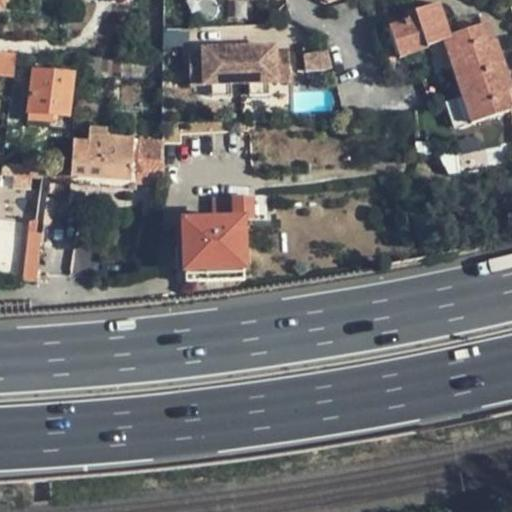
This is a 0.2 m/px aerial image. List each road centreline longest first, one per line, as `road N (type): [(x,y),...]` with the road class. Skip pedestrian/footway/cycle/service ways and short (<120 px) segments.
road 1 (motorway): [(511,287),(212,343),(0,360)]
road 2 (motorway): [(0,437),(323,402),(511,366)]
